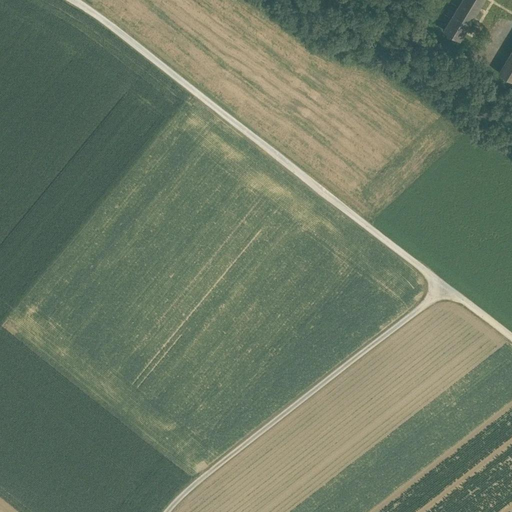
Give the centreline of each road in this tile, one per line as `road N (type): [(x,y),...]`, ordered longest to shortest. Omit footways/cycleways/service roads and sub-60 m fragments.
road 1 (track): [(72,0),(511,337)]
road 2 (track): [(166,511),(446,286)]
